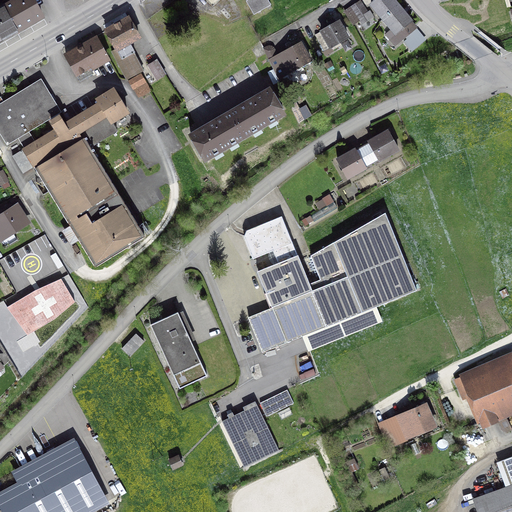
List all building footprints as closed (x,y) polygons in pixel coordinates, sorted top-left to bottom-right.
[(9,0),(5,3),(7,6),(3,8),(16,31),(41,17),(31,0),(9,0)] [(266,0),(248,0),(246,2),(253,15),(270,6),(266,0)] [(391,0),(375,0),(371,4),(382,19),(397,7),(391,0)] [(361,24),(372,17),(368,12),(366,13),(358,2),(344,12),(353,25),(359,21),(361,24)] [(401,41),(415,29),(397,7),(382,19),(395,34),(401,41)] [(0,40),(16,31),(3,8),(0,9),(0,40)] [(129,43),(138,38),(127,19),(115,26),(114,24),(104,30),(105,31),(116,50),(111,52),(117,62),(134,53),(129,43)] [(339,43),(347,39),(338,22),(335,24),(333,20),(327,24),(328,27),(321,32),(315,35),(324,52),(331,48),(332,50),(341,46),(339,43)] [(89,69),(107,59),(96,40),(65,57),(79,82),(92,74),(89,69)] [(299,44),(292,48),(290,46),(286,48),(287,50),(276,57),(273,50),(270,48),(267,48),(263,50),(277,79),(301,66),(302,69),(310,65),(309,62),(299,44)] [(152,53),(145,57),(157,78),(164,75),(152,53)] [(140,54),(119,65),(126,79),(148,68),(145,62),(144,63),(140,54)] [(145,83),(140,74),(127,81),(133,90),(135,89),(145,83)] [(62,113),(41,80),(0,104),(0,135),(7,147),(18,140),(29,133),(62,113)] [(150,91),(146,85),(136,90),(140,97),(150,91)] [(113,90),(96,100),(99,103),(114,126),(130,116),(113,90)] [(204,166),(286,118),(269,90),(199,131),(188,137),(191,143),(204,166)] [(43,137),(35,142),(29,133),(18,140),(23,149),(22,150),(95,270),(144,240),(89,149),(117,131),(114,126),(99,103),(65,124),(60,115),(48,123),(53,131),(43,137)] [(374,140),(372,138),(349,151),(348,152),(349,153),(337,160),(347,178),(364,169),(365,171),(372,167),(380,162),(379,160),(397,150),(387,132),(374,140)] [(21,151),(12,156),(23,174),(32,168),(21,151)] [(0,240),(27,223),(16,206),(0,216),(0,240)] [(310,286),(281,218),(247,233),(244,238),(253,260),(273,252),(279,266),(258,274),(272,309),(248,319),(262,353),(287,343),(326,328),(326,329),(416,293),(385,215),(311,257),(321,281),(310,286)] [(61,280),(36,291),(7,308),(27,336),(54,320),(75,303),(61,280)] [(179,391),(207,378),(193,347),(191,344),(183,325),(178,315),(168,319),(151,328),(179,391)] [(129,357),(143,342),(135,334),(121,349),(129,357)] [(500,411),(511,405),(511,361),(464,382),(462,377),(455,381),(463,399),(470,396),(482,424),(483,426),(495,421),(494,420),(502,416),(500,411)] [(266,416),(293,403),(287,390),(260,404),(266,416)] [(243,468),(278,451),(255,403),(243,408),(244,412),(234,417),(232,413),(227,416),(229,420),(222,423),(243,468)] [(402,410),(404,414),(388,421),(392,429),(383,433),(385,436),(389,434),(394,444),(407,439),(406,437),(434,426),(425,405),(412,411),(410,407),(402,410)] [(0,501),(5,511),(86,511),(103,503),(70,442),(15,471),(21,483),(0,493),(0,501)] [(172,469),(181,465),(178,456),(168,461),(172,469)] [(476,511),(511,511),(511,458),(497,464),(506,488),(473,500),(476,511)]
